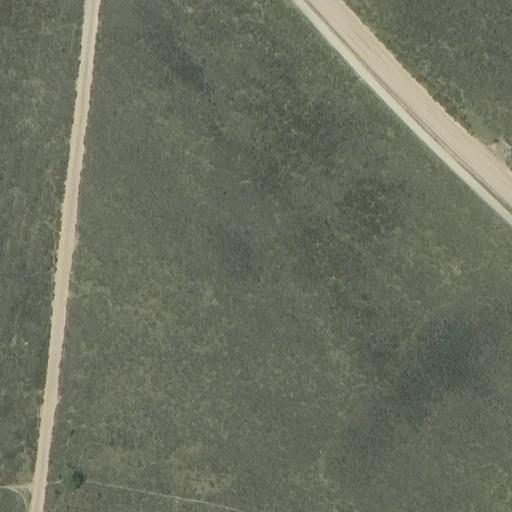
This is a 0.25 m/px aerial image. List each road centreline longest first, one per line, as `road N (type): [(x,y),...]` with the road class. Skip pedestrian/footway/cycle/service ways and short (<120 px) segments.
road 1 (track): [(91,0),(33,511)]
road 2 (track): [(321,0),(511,192)]
